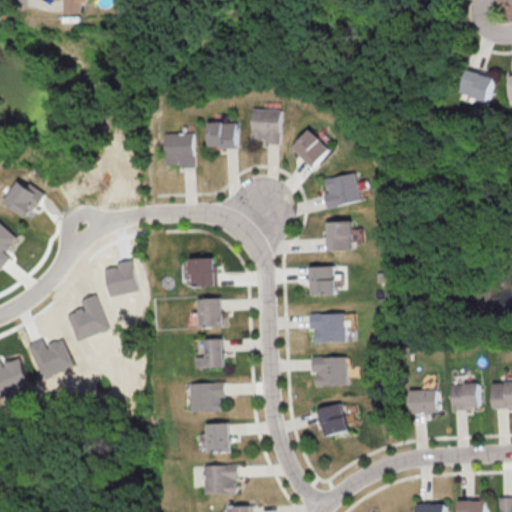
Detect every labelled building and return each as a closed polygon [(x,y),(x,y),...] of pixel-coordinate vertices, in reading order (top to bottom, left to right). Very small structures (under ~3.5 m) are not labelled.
[(62,0),(63,12),(80,12),(79,0),(62,0)] [(493,98),(498,75),(468,69),(464,93),(493,98)] [(281,142),(282,109),(253,108),(252,141),(281,142)] [(238,121),(209,121),(210,146),(239,146),(238,121)] [(332,150),(312,129),(294,146),(314,167),(332,150)] [(194,131),(166,132),(166,164),(180,163),(180,167),(196,167),(194,131)] [(326,178),(329,191),(326,192),(329,207),(364,199),(357,171),(326,178)] [(353,220),(328,221),(329,249),(354,248),(353,220)] [(18,236),(0,221),(0,263),(4,267),(13,255),(6,250),(18,236)] [(217,256),(191,257),(191,263),(183,263),(183,272),(194,272),(194,286),(218,285),(217,256)] [(310,266),(311,294),(336,293),(335,265),(310,266)] [(224,326),(223,297),(200,298),(201,326),(224,326)] [(311,313),(312,328),(315,328),(316,342),(347,340),(346,311),(311,313)] [(224,366),(224,338),(206,338),(206,356),(196,356),(196,367),(224,366)] [(313,356),(314,371),(317,371),(317,385),(349,384),(348,355),(313,356)] [(511,406),(511,380),(494,381),(494,407),(511,406)] [(224,410),(224,381),(190,382),(191,411),(224,410)] [(481,408),(481,382),(452,383),(452,409),(481,408)] [(410,389),(411,411),(440,410),(439,388),(410,389)] [(324,434),(348,431),(344,403),(320,406),(324,434)] [(230,451),(230,422),(207,422),(208,451),(230,451)] [(207,449),(207,433),(199,433),(199,449),(207,449)] [(235,492),(235,478),(238,478),(238,463),(204,464),(204,493),(235,492)] [(511,511),(511,497),(501,498),(501,511),(511,511)] [(489,511),(489,499),(460,500),(460,511),(489,511)] [(448,511),(448,502),(419,502),(418,511),(448,511)]
